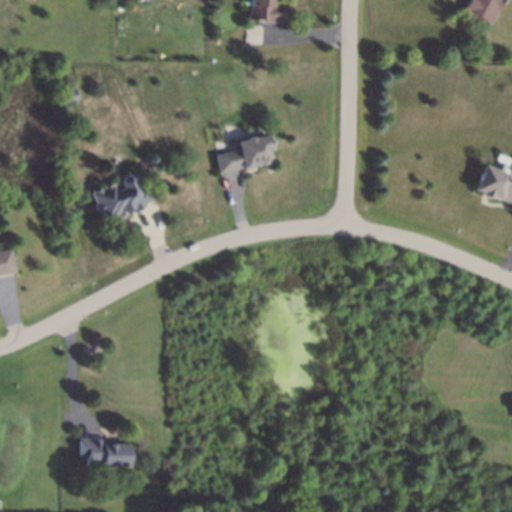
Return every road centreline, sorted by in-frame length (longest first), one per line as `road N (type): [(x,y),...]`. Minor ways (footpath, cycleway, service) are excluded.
road 1 (residential): [(0,346),(189,255),(266,231),(377,230),(511,280)]
road 2 (residential): [(347,227),(354,0)]
